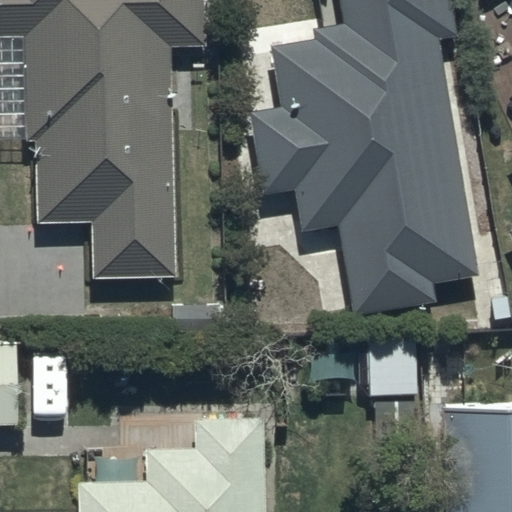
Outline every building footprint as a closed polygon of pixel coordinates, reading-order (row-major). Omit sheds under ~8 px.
[(0,0),(0,143),(20,143),(22,225),(78,224),(79,278),(159,276),(155,48),(189,48),(188,0),(0,0)] [(439,0),(324,0),(328,25),(304,29),(305,37),(257,44),(267,109),(236,113),(248,200),(284,195),(289,230),(326,225),(339,316),(423,304),(420,281),(458,276),(425,42),(445,39),(439,0)] [(511,0),(502,0),(511,19),(511,68),(497,76),(511,104),(511,145),(496,154),(511,185),(511,222),(494,232),(511,267),(511,0)] [(355,385),(355,398),(409,398),(409,344),(307,344),(307,385),(355,385)] [(54,352),(15,354),(19,417),(58,415),(54,352)] [(433,511),(511,511),(511,414),(431,414),(431,440),(412,440),(412,474),(434,474),(433,511)] [(129,483),(63,483),(62,511),(253,511),(253,425),(183,424),(183,448),(129,448),(129,483)]
